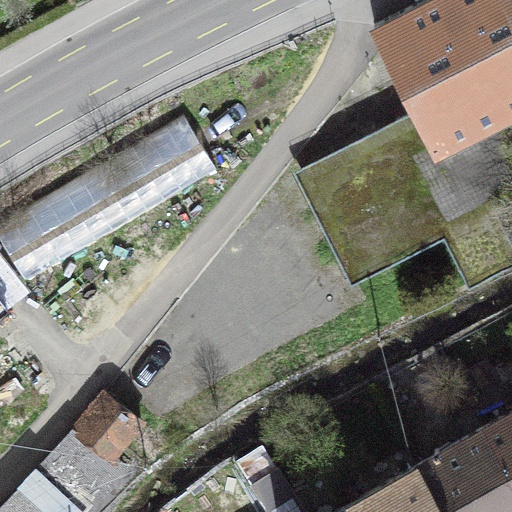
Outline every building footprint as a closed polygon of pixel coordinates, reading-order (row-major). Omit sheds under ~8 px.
[(511,0),(418,0),(373,23),(417,113),(300,172),(353,275),(445,229),(470,278),(511,256),(511,254),(488,207),(511,195),(511,0)] [(0,219),(0,237),(26,281),(216,169),(182,112),(0,219)] [(0,345),(0,393),(14,412),(38,393),(0,345)] [(0,506),(0,511),(79,511),(123,466),(113,455),(141,420),(103,390),(74,428),(0,506)] [(0,423),(14,412),(0,393),(0,423)] [(511,479),(511,408),(481,426),(511,479)] [(511,511),(511,479),(481,426),(415,463),(444,511),(511,511)] [(355,511),(444,511),(415,463),(349,501),(355,511)] [(355,511),(349,501),(329,511),(355,511)]
